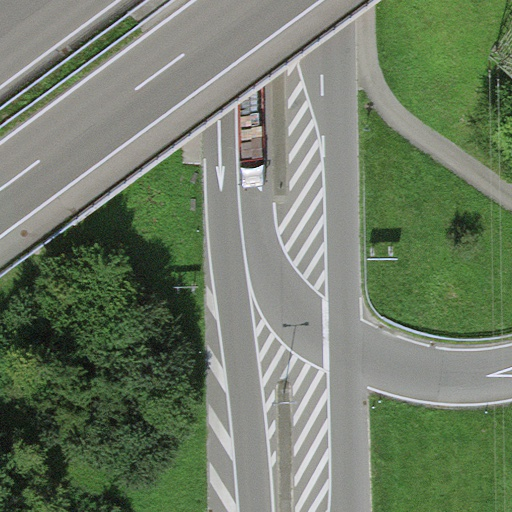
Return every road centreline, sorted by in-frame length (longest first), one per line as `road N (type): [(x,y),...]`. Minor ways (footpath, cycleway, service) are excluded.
road 1 (secondary): [(346,347),(340,0)]
road 2 (motorway): [(0,192),(260,0)]
road 3 (secondary): [(229,244),(258,511)]
road 4 (secondary): [(222,0),(229,244)]
road 5 (motorway): [(346,347),(450,378),(511,373)]
road 6 (secondary): [(352,511),(346,347)]
road 7 (motorway): [(229,244),(346,347)]
